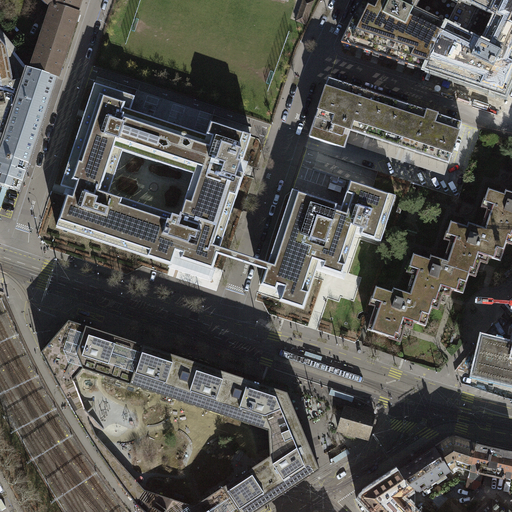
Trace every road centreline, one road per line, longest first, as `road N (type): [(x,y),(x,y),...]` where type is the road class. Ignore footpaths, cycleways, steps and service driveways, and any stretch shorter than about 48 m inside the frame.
road 1 (residential): [(316,57),(217,334)]
road 2 (residential): [(12,267),(99,0)]
road 3 (tertiary): [(436,388),(275,336),(217,334)]
road 4 (tertiary): [(217,334),(267,361),(429,407)]
road 5 (tertiary): [(217,334),(12,267)]
road 6 (residential): [(316,57),(511,126)]
road 7 (tertiary): [(429,407),(394,447),(326,490)]
